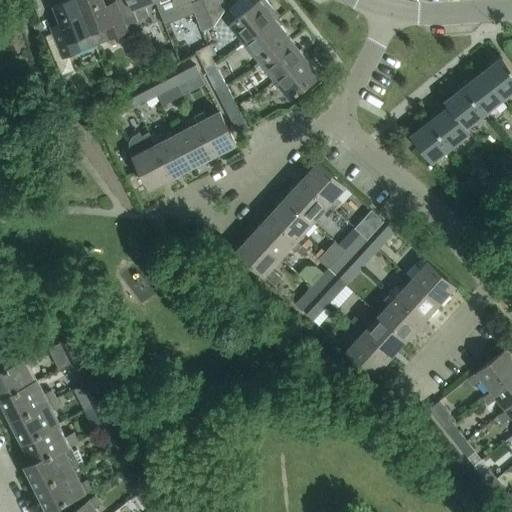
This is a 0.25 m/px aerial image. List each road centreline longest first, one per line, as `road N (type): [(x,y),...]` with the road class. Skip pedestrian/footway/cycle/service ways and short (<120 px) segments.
road 1 (residential): [(489,289),(329,121)]
road 2 (residential): [(165,209),(329,121)]
road 3 (residential): [(385,406),(489,289)]
road 4 (residential): [(388,19),(511,20)]
